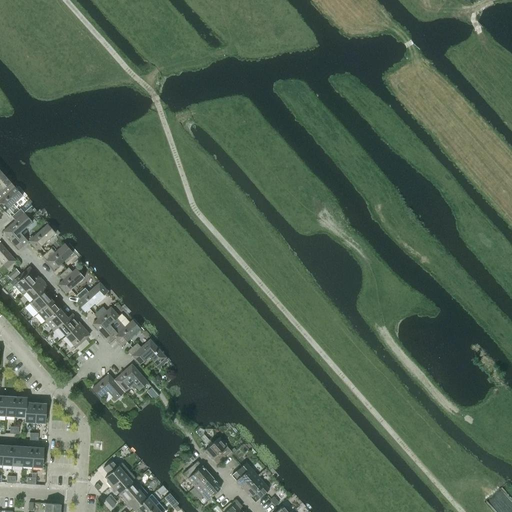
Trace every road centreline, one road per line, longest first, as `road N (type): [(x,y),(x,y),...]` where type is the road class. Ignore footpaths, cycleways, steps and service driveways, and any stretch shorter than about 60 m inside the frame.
road 1 (track): [(69,0),(152,91),(196,212),(462,511)]
road 2 (residential): [(57,395),(108,351),(0,233)]
